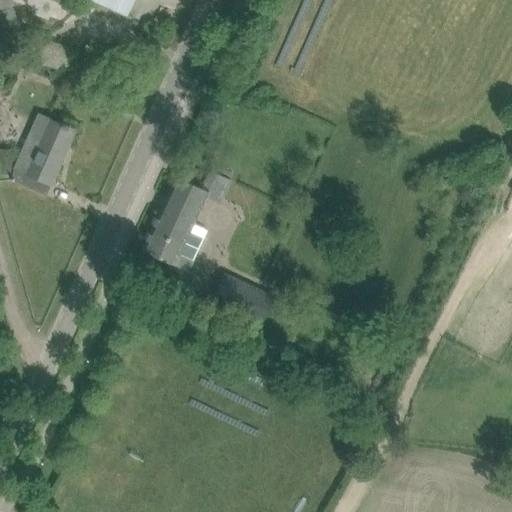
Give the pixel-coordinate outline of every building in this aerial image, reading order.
[(93,0),(96,1),(127,15),(133,0),(93,0)] [(0,10),(0,37),(23,28),(14,5),(0,10)] [(38,115),(18,161),(10,179),(35,190),(40,180),(51,185),(76,130),(48,118),(47,119),(38,115)] [(0,148),(0,174),(11,175),(14,150),(0,148)] [(142,250),(160,258),(189,272),(209,229),(192,222),(206,190),(177,176),(142,250)] [(212,301),(248,318),(262,324),(275,297),(225,273),(212,301)]
